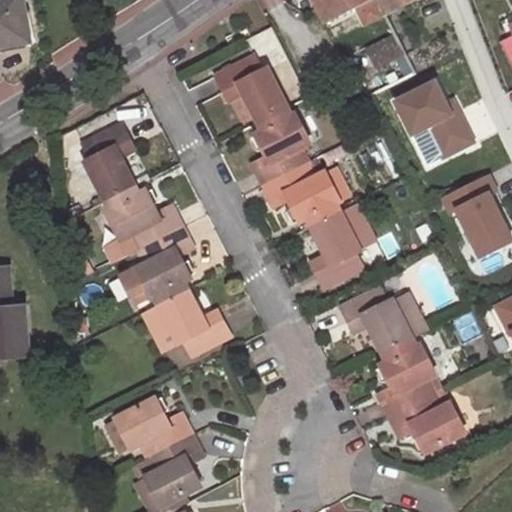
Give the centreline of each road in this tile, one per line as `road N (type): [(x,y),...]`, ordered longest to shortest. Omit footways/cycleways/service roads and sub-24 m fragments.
road 1 (residential): [(296,496),(331,439),(141,39)]
road 2 (unclassified): [(0,125),(141,39)]
